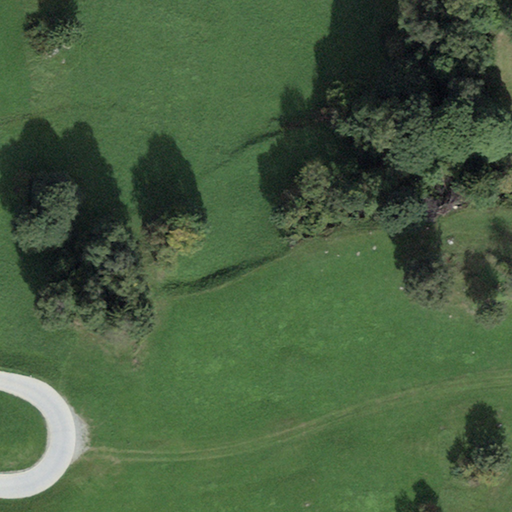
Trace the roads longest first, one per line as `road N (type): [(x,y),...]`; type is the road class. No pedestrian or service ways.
road 1 (track): [(60,446),(204,470),(254,459),(344,411),(408,395),(511,386)]
road 2 (unclassified): [(0,381),(39,393),(56,409),(63,432),(44,478),(0,487)]
